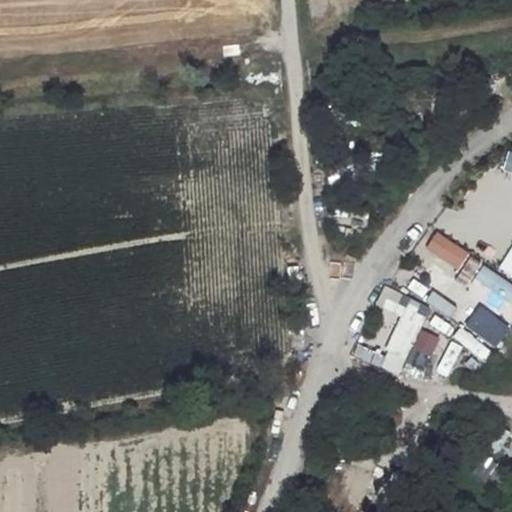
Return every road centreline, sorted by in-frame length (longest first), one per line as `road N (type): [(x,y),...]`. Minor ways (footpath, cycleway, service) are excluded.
road 1 (unclassified): [(267,511),(322,366),(388,245),(467,153),(511,119)]
road 2 (track): [(322,366),(287,0)]
